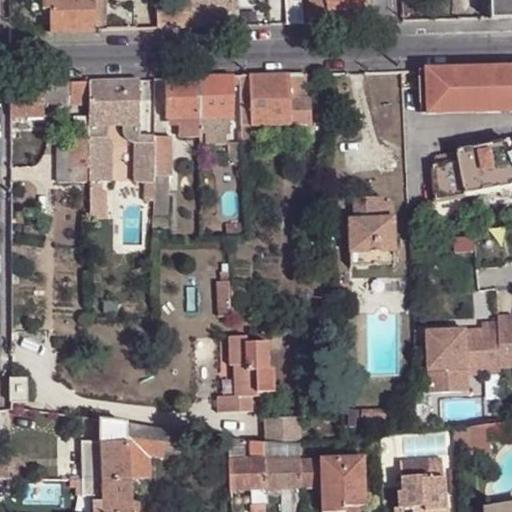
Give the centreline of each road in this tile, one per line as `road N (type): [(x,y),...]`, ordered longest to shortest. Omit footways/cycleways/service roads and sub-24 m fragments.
road 1 (unclassified): [(0,58),(387,48)]
road 2 (unclassified): [(387,48),(511,45)]
